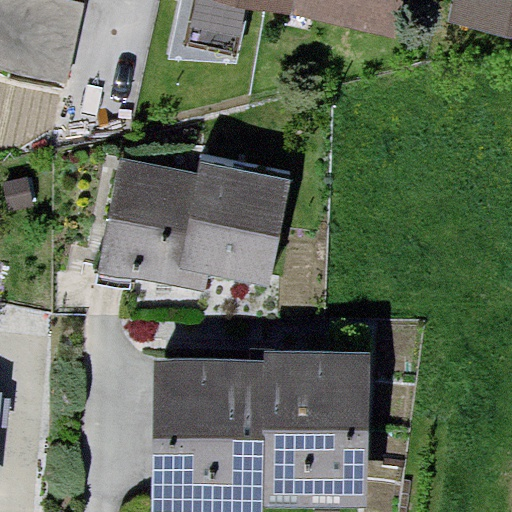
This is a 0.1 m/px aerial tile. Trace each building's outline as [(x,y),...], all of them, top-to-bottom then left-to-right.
[(84,0),(0,0),(0,65),(68,80),(84,0)] [(246,0),(245,0),(193,0),(185,38),(235,48),(246,0)] [(283,0),(282,8),(393,31),(400,0),(283,0)] [(511,0),(451,0),(447,21),(511,33),(511,0)] [(196,171),(125,158),(102,267),(205,287),(209,265),(270,275),(290,172),(201,155),(196,171)] [(263,351),(155,350),(153,506),(265,507),(265,499),(364,501),(368,343),(264,342),(263,351)]
